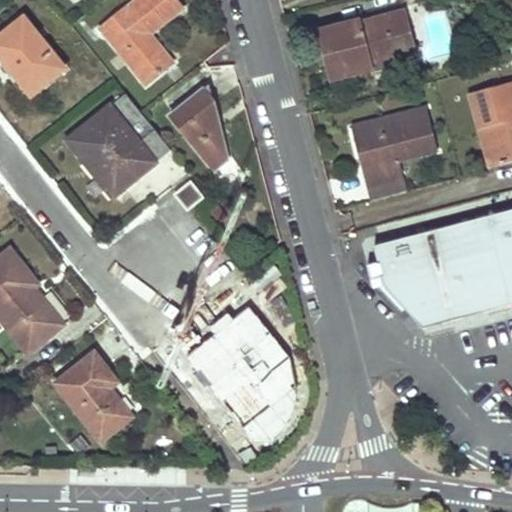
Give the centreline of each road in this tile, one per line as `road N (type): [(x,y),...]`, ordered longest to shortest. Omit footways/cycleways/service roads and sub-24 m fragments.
road 1 (residential): [(345,380),(250,0)]
road 2 (primary): [(305,491),(197,505),(0,500)]
road 3 (residential): [(0,148),(114,283),(162,282)]
